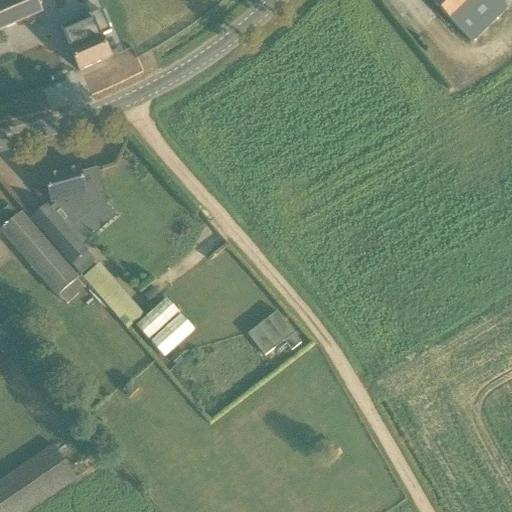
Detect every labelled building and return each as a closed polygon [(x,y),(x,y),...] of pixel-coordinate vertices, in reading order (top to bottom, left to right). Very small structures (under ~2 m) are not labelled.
[(0,0),(0,30),(41,12),(35,0),(0,0)] [(506,0),(429,0),(471,44),(508,8),(503,3),(506,0)] [(70,49),(69,49),(79,72),(110,59),(100,36),(91,15),(61,28),(70,49)] [(511,80),(458,99),(471,138),(511,124),(511,80)] [(96,170),(80,175),(78,168),(44,177),(52,203),(54,206),(48,211),(82,248),(116,217),(106,204),(96,170)] [(8,207),(0,214),(0,233),(2,231),(66,304),(83,288),(32,230),(20,214),(16,217),(8,207)] [(71,265),(86,252),(82,248),(48,211),(45,207),(31,221),(71,265)] [(86,252),(71,265),(80,275),(94,262),(86,252)] [(80,277),(125,329),(142,315),(97,262),(80,277)] [(12,318),(0,303),(0,325),(1,327),(12,318)] [(178,354),(171,360),(177,366),(184,360),(178,354)] [(331,463),(341,455),(332,444),(322,451),(331,463)] [(0,511),(27,511),(76,479),(53,446),(0,482),(0,511)]
